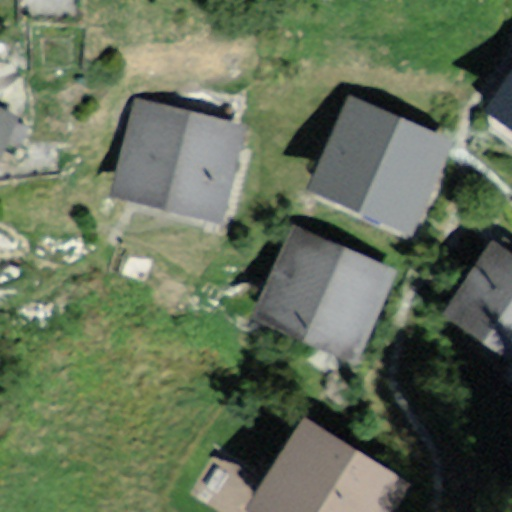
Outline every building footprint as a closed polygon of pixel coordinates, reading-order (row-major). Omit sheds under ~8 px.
[(511,83),(490,114),(511,130),(511,83)] [(456,134),(346,89),(303,194),(413,239),(456,134)] [(49,113),(0,91),(0,172),(19,181),(49,113)] [(246,127),(141,102),(119,195),(224,220),(246,127)] [(400,274),(299,231),(260,323),(361,366),(400,274)] [(511,252),(494,240),(444,316),(511,359),(511,252)] [(408,511),(427,483),(314,413),(256,506),(266,511),(408,511)]
